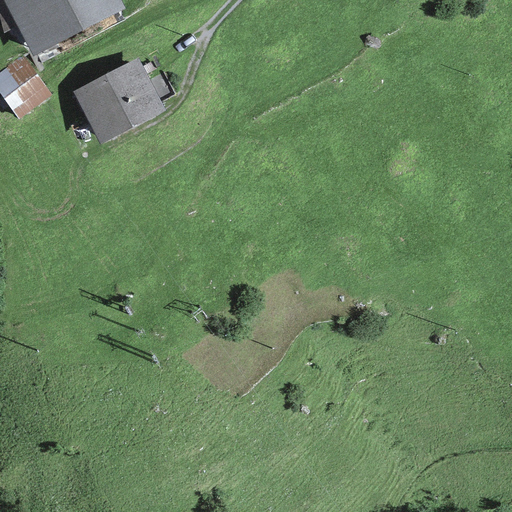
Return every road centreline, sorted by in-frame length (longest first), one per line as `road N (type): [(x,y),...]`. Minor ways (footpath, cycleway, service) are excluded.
road 1 (track): [(235,0),(205,39),(170,116),(96,155)]
road 2 (track): [(147,0),(123,27),(43,80),(22,50),(0,61)]
